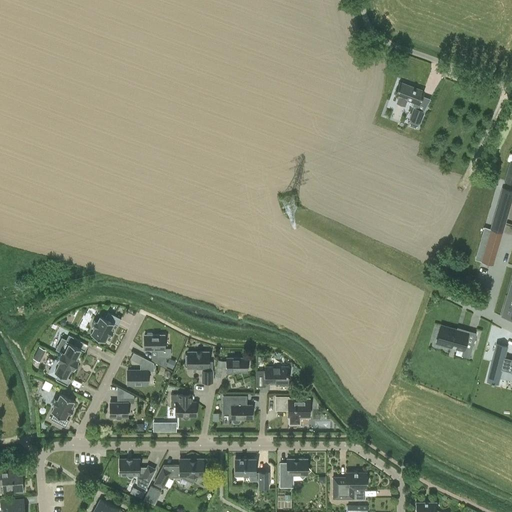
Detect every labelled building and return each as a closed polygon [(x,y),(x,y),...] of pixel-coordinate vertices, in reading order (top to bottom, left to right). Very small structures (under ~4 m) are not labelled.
[(405,106),(408,100),(419,104),(424,91),(400,82),(395,95),(399,96),(396,103),(405,106)] [(420,124),(425,111),(414,107),(409,120),(420,124)] [(511,190),(502,188),(491,229),(484,227),(478,251),(488,254),(487,257),(495,259),(511,198),(511,190)] [(105,318),(100,315),(97,322),(94,320),(92,325),(94,327),(91,334),(105,341),(108,334),(111,335),(113,330),(111,329),(114,323),(118,325),(121,318),(108,312),(105,318)] [(464,347),(471,350),(473,343),(465,341),(468,333),(467,332),(441,325),(436,342),(463,350),(464,347)] [(147,334),(144,334),(144,349),(157,349),(157,356),(170,356),(170,348),(164,348),(164,334),(152,334),(152,333),(148,333),(147,333),(147,334)] [(59,354),(76,363),(78,359),(75,358),(80,348),(85,350),(88,344),(69,334),(66,340),(62,337),(56,350),(60,352),(59,354)] [(507,346),(496,343),(490,367),(487,381),(497,384),(501,369),(510,372),(508,377),(511,377),(511,358),(504,357),(507,346)] [(46,350),(39,347),(33,358),(40,362),(46,350)] [(188,364),(188,368),(202,368),(202,382),(213,382),(213,361),(208,361),(208,351),(201,351),(201,352),(197,352),(197,351),(188,351),(188,355),(186,355),(186,364),(188,364)] [(74,368),(76,363),(59,354),(56,359),(59,360),(54,370),(59,373),(56,379),(67,384),(70,378),(66,376),(71,366),(74,368)] [(127,370),(127,384),(147,384),(147,370),(153,370),(153,363),(142,357),(139,363),(140,364),(140,370),(127,370)] [(227,358),(227,371),(247,371),(247,358),(227,358)] [(166,366),(172,369),(176,362),(169,359),(166,366)] [(270,382),(279,382),(279,385),(286,385),(287,382),(287,366),(265,366),(265,379),(270,379),(270,382)] [(46,379),(43,386),(49,389),(52,383),(46,379)] [(54,412),(50,418),(66,426),(69,420),(65,417),(68,412),(71,413),(73,408),(71,407),(74,400),(61,393),(57,400),(54,398),(52,404),(54,405),(51,411),(54,412)] [(176,406),(176,415),(182,415),(183,417),(184,418),(186,419),(187,418),(188,417),(189,415),(196,415),(196,401),(193,401),(193,394),(171,394),(171,406),(176,406)] [(223,395),(223,413),(231,413),(231,418),(233,418),(233,421),(234,423),(238,423),(240,421),(240,418),(251,418),(251,412),(253,411),(253,407),(251,406),(251,405),(245,405),(245,402),(246,402),(246,395),(223,395)] [(122,402),(110,402),(110,416),(116,416),(117,418),(121,418),(122,416),(128,416),(128,402),(134,402),(134,396),(122,396),(122,402)] [(289,408),(289,416),(290,416),(290,422),(299,422),(299,416),(309,416),(309,414),(310,414),(310,407),(309,407),(309,398),(289,398),(289,402),(285,402),(285,398),(285,396),(276,396),(276,409),(285,409),(285,408),(289,408)] [(134,474),(137,474),(137,485),(145,488),(155,469),(148,465),(147,467),(139,467),(139,458),(132,458),(126,458),(119,458),(119,474),(127,474),(128,476),(129,477),(132,477),(133,476),(134,474)] [(175,474),(180,474),(180,476),(183,476),(183,477),(184,478),(185,478),(185,479),(187,479),(189,480),(190,480),(191,480),(192,479),(193,479),(194,478),(195,478),(196,477),(196,476),(203,476),(203,458),(180,458),(180,464),(174,464),(170,471),(162,466),(154,483),(163,487),(169,474),(169,475),(170,475),(170,476),(171,476),(171,477),(172,477),(173,477),(173,476),(174,476),(175,475),(175,474)] [(235,458),(235,474),(250,474),(250,480),(259,480),(259,487),(268,487),(268,472),(259,472),(259,474),(255,474),(255,458),(235,458)] [(293,474),(299,474),(302,478),(306,474),(307,474),(307,473),(311,470),(307,466),(307,458),(287,458),(287,464),(280,464),(280,481),(281,481),(281,486),(293,486),(293,474)] [(0,483),(3,484),(4,492),(23,490),(21,474),(7,475),(6,469),(0,469),(0,483)] [(333,477),(333,498),(353,498),(353,488),(366,488),(366,483),(367,483),(368,482),(369,480),(369,479),(368,478),(367,477),(366,477),(366,472),(346,472),(346,477),(333,477)] [(150,485),(143,499),(155,504),(161,491),(150,485)] [(117,511),(119,509),(100,498),(94,510),(98,511),(117,511)] [(24,511),(24,504),(18,505),(17,499),(1,501),(1,511),(24,511)] [(416,501),(415,511),(443,511),(442,511),(436,509),(436,501),(416,501)]
